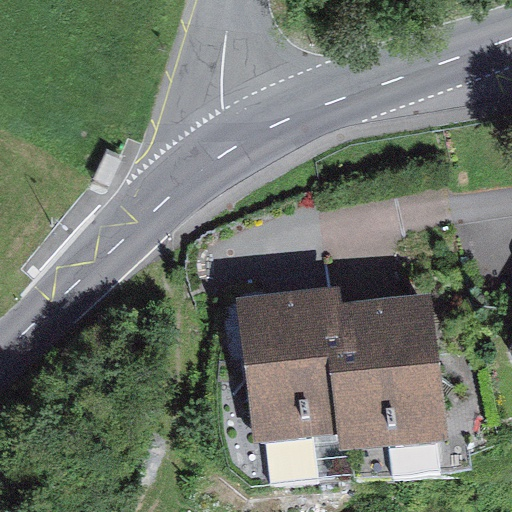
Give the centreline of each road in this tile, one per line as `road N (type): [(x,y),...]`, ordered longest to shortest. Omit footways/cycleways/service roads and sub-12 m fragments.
road 1 (tertiary): [(241,143),(160,205),(0,358)]
road 2 (tertiary): [(511,38),(353,91),(241,143)]
road 3 (unclassified): [(241,143),(222,109),(229,0)]
